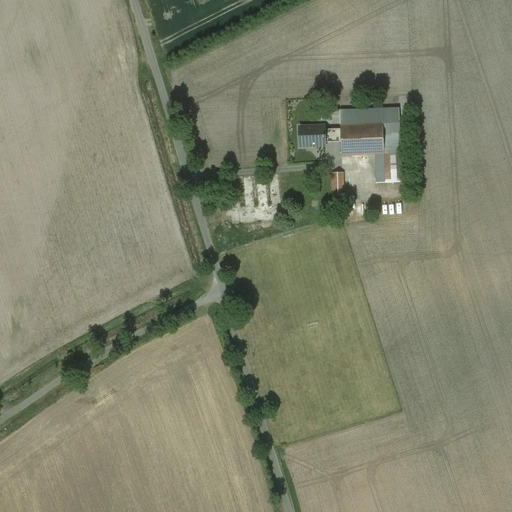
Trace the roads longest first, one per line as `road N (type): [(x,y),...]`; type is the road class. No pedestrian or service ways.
road 1 (unclassified): [(222,291),(134,0)]
road 2 (unclassified): [(222,291),(0,415)]
road 3 (unclassified): [(289,511),(222,291)]
